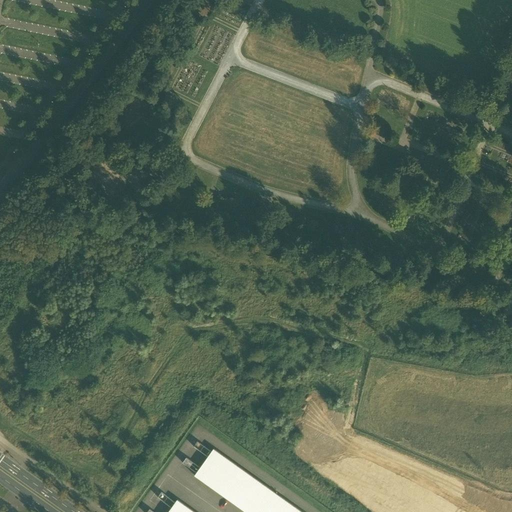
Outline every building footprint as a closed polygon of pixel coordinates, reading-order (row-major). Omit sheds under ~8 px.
[(207,457),(211,451),(198,442),(194,447),(207,457)] [(196,472),(195,475),(246,511),(300,511),(213,449),(211,451),(207,457),(200,467),(196,472)] [(196,472),(200,467),(186,458),(183,462),(196,472)] [(172,508),(175,503),(161,493),(158,498),(172,508)] [(193,511),(177,501),(175,503),(172,508),(168,511),(193,511)]
